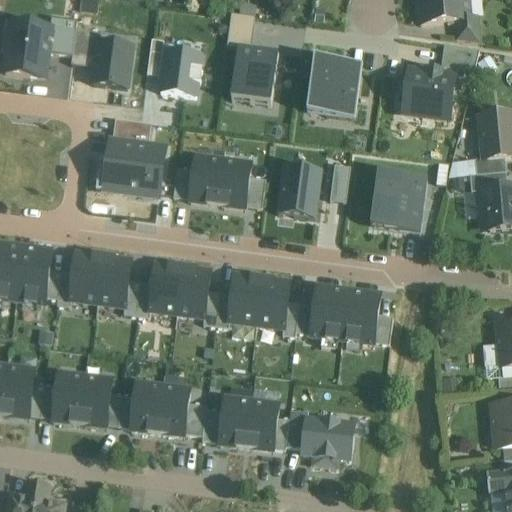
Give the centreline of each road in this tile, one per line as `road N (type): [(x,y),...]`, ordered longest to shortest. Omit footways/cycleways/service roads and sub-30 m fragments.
road 1 (residential): [(70,225),(511,284)]
road 2 (residential): [(0,446),(388,511)]
road 3 (residential): [(0,103),(86,115),(70,225)]
